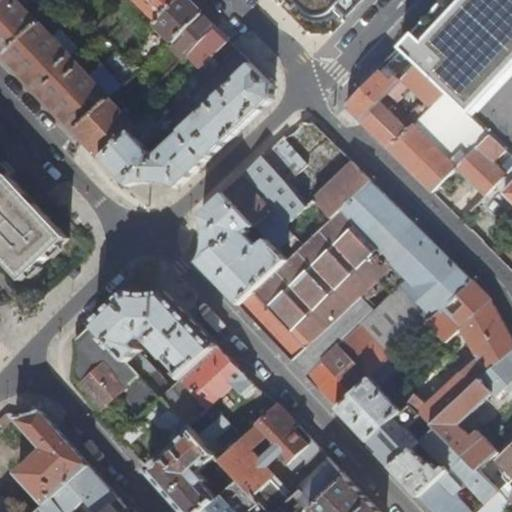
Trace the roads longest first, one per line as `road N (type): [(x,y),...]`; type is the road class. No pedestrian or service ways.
road 1 (residential): [(408,511),(153,239)]
road 2 (residential): [(297,98),(495,265),(511,298)]
road 3 (residential): [(153,239),(101,205),(0,95)]
road 4 (residential): [(32,359),(167,511)]
road 5 (residential): [(297,98),(153,239)]
road 6 (residential): [(32,359),(153,239)]
road 7 (residential): [(386,0),(297,98)]
road 8 (residential): [(233,0),(295,57),(297,98)]
